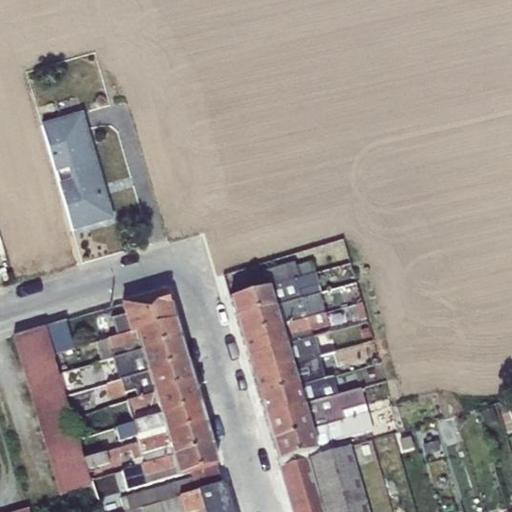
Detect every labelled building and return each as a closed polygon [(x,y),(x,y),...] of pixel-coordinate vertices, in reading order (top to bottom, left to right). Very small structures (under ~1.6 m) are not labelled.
[(81,114),(41,126),(54,173),(67,169),(70,180),(58,184),(71,231),(71,230),(72,231),(74,230),(76,229),(111,219),(81,114)] [(229,300),(314,275),(311,262),(295,267),(294,263),(262,272),(263,274),(225,286),(229,300)] [(314,275),(229,300),(235,319),(319,294),(314,275)] [(116,337),(173,321),(164,292),(121,305),(124,315),(110,319),(116,337)] [(319,294),(235,319),(240,338),(324,313),(319,294)] [(324,313),(240,338),(246,357),(312,338),(310,331),(328,326),(324,313)] [(64,321),(43,327),(52,356),(72,350),(64,321)] [(173,321),(116,337),(94,343),(100,364),(112,360),(179,341),(173,321)] [(52,356),(43,327),(12,336),(59,496),(83,489),(90,486),(86,472),(82,459),(52,356)] [(312,338),(246,357),(252,376),(317,358),(312,338)] [(179,341),(112,360),(118,381),(185,362),(179,341)] [(317,358),(252,376),(258,398),(324,378),(322,371),(337,367),(334,353),(317,358)] [(185,362),(118,381),(104,385),(109,399),(124,395),(123,393),(134,390),(137,399),(191,383),(185,362)] [(324,378),(258,398),(263,416),(337,394),(332,376),(324,378)] [(191,383),(137,399),(126,402),(131,423),(197,405),(191,383)] [(337,394),(263,416),(271,441),(366,413),(359,388),(337,394)] [(511,402),(498,406),(506,437),(511,434),(511,402)] [(197,405),(131,423),(113,428),(118,443),(134,438),(136,444),(203,424),(197,405)] [(366,413),(271,441),(278,467),(307,458),(332,451),(329,442),(371,430),(366,413)] [(136,444),(82,459),(86,472),(109,465),(106,461),(119,458),(119,454),(130,450),(135,468),(209,446),(203,424),(136,444)] [(410,438),(399,441),(402,452),(413,449),(410,438)] [(437,443),(423,446),(425,455),(439,452),(437,443)] [(209,446),(135,468),(121,472),(125,491),(189,473),(215,466),(209,446)] [(332,451),(307,458),(312,475),(316,488),(320,500),(323,511),(367,511),(348,446),(332,451)] [(283,483),(312,475),(307,458),(278,467),(283,483)] [(215,466),(189,473),(190,479),(119,499),(122,511),(125,511),(139,508),(158,502),(178,497),(197,491),(221,484),(215,466)] [(312,475),(283,483),(287,496),(316,488),(312,475)] [(202,509),(203,511),(231,511),(224,487),(222,487),(221,484),(197,491),(202,509)] [(316,488),(287,496),(291,509),(320,500),(316,488)] [(197,491),(178,497),(182,511),(190,511),(202,509),(197,491)] [(182,511),(178,497),(158,502),(161,511),(182,511)] [(323,511),(320,500),(291,509),(291,511),(323,511)] [(161,511),(158,502),(139,508),(140,511),(161,511)]
